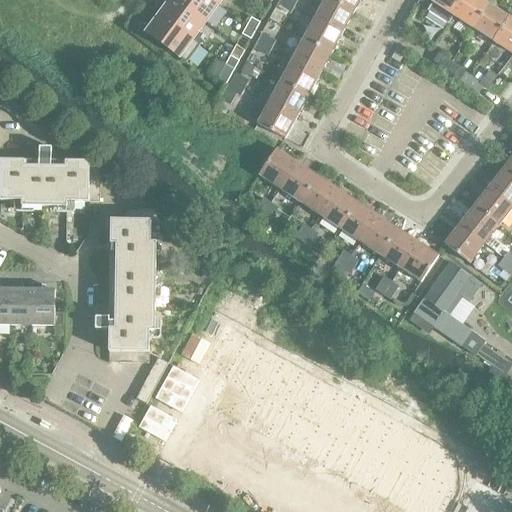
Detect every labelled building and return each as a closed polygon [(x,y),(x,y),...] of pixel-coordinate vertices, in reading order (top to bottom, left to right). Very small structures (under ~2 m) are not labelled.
[(171,0),(162,14),(194,38),(207,20),(179,0),(171,0)] [(179,0),(207,20),(220,3),(215,0),(179,0)] [(281,0),(278,7),(290,13),(294,6),(281,0)] [(353,11),(332,0),(325,0),(316,19),(341,33),(353,11)] [(332,0),(353,11),(358,0),(332,0)] [(452,15),(461,0),(434,0),(433,2),(452,15)] [(480,0),(461,0),(452,15),(473,28),(488,4),(480,0)] [(488,4),(473,28),(492,41),(507,17),(488,4)] [(255,12),(248,24),(257,29),(264,17),(255,12)] [(180,57),(194,38),(162,14),(148,33),(180,57)] [(511,20),(507,17),(492,41),(511,53),(511,20)] [(305,39),(330,53),(341,33),(316,19),(305,39)] [(248,24),(242,37),(251,41),(257,29),(248,24)] [(275,41),(262,35),(259,42),(271,48),(275,41)] [(330,53),(305,39),(293,61),(318,75),(330,53)] [(267,56),(271,48),(259,42),(255,49),(267,56)] [(228,63),(236,67),(243,55),(234,50),(228,63)] [(438,54),(438,55),(434,61),(448,70),(452,63),(438,54)] [(307,95),(318,75),(293,61),(282,81),(307,95)] [(250,77),(255,67),(255,66),(247,62),(247,63),(241,73),(244,75),(245,74),(250,77)] [(230,80),(236,67),(228,63),(221,75),(230,80)] [(465,71),(452,63),(448,70),(460,79),(465,71)] [(481,84),(487,89),(497,77),(490,72),(481,84)] [(248,81),(236,74),(232,81),(244,88),(248,81)] [(225,114),(231,105),(237,93),(240,95),(244,88),(232,81),(217,109),(225,114)] [(296,116),(307,95),(282,81),(271,102),(296,116)] [(7,111),(14,102),(9,98),(2,107),(7,111)] [(7,111),(13,115),(19,106),(14,102),(7,111)] [(259,124),(284,138),(296,116),(271,102),(259,124)] [(13,115),(18,119),(25,110),(19,106),(13,115)] [(18,119),(23,123),(30,114),(25,110),(18,119)] [(23,123),(29,127),(35,118),(30,114),(23,123)] [(29,127),(34,131),(41,122),(35,118),(29,127)] [(34,131),(39,135),(46,126),(41,122),(34,131)] [(39,135),(45,138),(51,129),(46,126),(39,135)] [(45,138),(50,142),(57,133),(51,129),(45,138)] [(50,142),(55,146),(62,137),(57,133),(50,142)] [(89,202),(100,202),(100,169),(89,169),(90,162),(52,161),(52,148),(40,148),(39,161),(1,160),(1,201),(22,201),(22,207),(67,207),(68,202),(89,202)] [(276,150),(260,175),(277,187),(293,161),(276,150)] [(298,200),(314,175),(293,161),(277,187),(298,200)] [(511,175),(504,169),(489,188),(511,205),(511,175)] [(314,175),(298,200),(318,214),(334,188),(314,175)] [(337,227),(353,201),(334,188),(318,214),(337,227)] [(475,207),(498,226),(511,208),(511,205),(489,188),(475,207)] [(264,199),(256,210),(261,214),(268,202),(264,199)] [(353,201),(337,227),(358,240),(374,214),(353,201)] [(278,208),(268,202),(261,214),(270,220),(278,208)] [(502,245),(490,236),(498,226),(475,207),(460,225),(483,245),(484,244),(496,253),(502,245)] [(111,220),(111,244),(116,244),(115,317),(96,317),(96,330),(109,330),(109,352),(109,363),(149,363),(150,331),(155,331),(156,243),(151,242),(151,222),(158,223),(158,210),(124,210),(124,220),(111,220)] [(164,222),(178,222),(178,210),(165,210),(164,222)] [(378,253),(394,227),(374,214),(358,240),(378,253)] [(296,237),(301,241),(309,228),(304,225),(296,237)] [(445,244),(469,263),(483,245),(460,225),(445,244)] [(394,227),(378,253),(398,267),(414,241),(394,227)] [(301,241),(310,246),(318,234),(309,228),(301,241)] [(421,282),(438,256),(414,241),(398,267),(421,282)] [(344,252),(328,277),(336,282),(343,270),(351,257),(344,252)] [(511,268),(511,255),(509,253),(503,261),(511,268)] [(358,261),(351,257),(343,270),(350,275),(358,261)] [(510,274),(511,271),(511,268),(503,261),(499,266),(510,274)] [(415,312),(467,349),(479,331),(463,320),(460,324),(445,313),(458,294),(465,299),(474,285),(468,281),(470,277),(450,263),(415,312)] [(383,278),(376,290),(381,293),(389,281),(383,278)] [(398,287),(389,281),(381,293),(390,299),(398,287)] [(9,290),(9,325),(30,326),(31,284),(24,284),(24,290),(9,290)] [(31,284),(30,326),(55,326),(56,290),(42,290),(42,284),(31,284)] [(0,325),(9,325),(9,290),(0,289),(0,325)] [(207,369),(225,379),(211,405),(409,511),(443,511),(456,490),(437,479),(451,454),(227,332),(207,369)] [(511,363),(483,345),(476,356),(505,375),(511,363)] [(165,369),(168,364),(158,358),(155,364),(165,369)] [(155,364),(152,370),(162,375),(165,369),(155,364)] [(152,370),(149,376),(159,381),(162,375),(152,370)] [(149,376),(146,382),(156,387),(159,381),(149,376)] [(146,382),(143,387),(153,393),(156,387),(146,382)] [(143,387),(139,393),(149,399),(153,393),(143,387)] [(139,393),(136,399),(146,405),(149,399),(139,393)]
